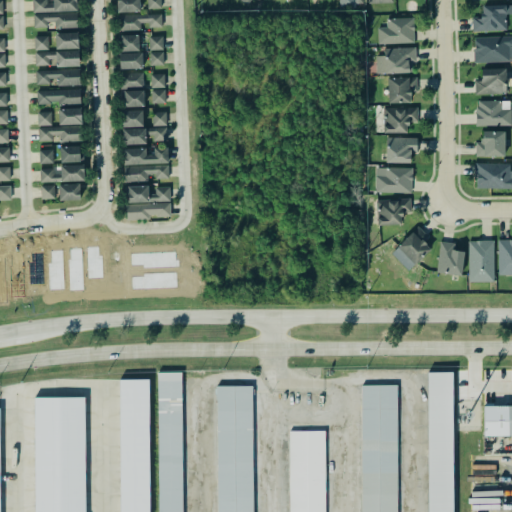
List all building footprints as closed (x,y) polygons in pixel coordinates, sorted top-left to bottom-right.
[(33,0),(34,28),(47,28),(47,22),(55,22),(55,29),(77,28),(77,12),(76,0),(33,0)] [(117,0),(117,12),(140,12),(139,0),(117,0)] [(147,0),(148,8),(161,8),(160,0),(147,0)] [(337,0),(364,0),(364,6),(356,6),(356,9),(341,9),(341,3),(337,3),(337,0)] [(481,4),(504,3),(504,4),(510,4),(511,13),(505,13),(505,29),(471,30),(471,16),(479,16),(479,12),(482,12),(481,4)] [(141,31),(141,26),(162,26),(162,14),(120,15),(120,31),(141,31)] [(376,27),(385,27),(385,17),(413,17),(413,42),(376,43),(376,27)] [(55,34),(78,33),(79,48),(56,50),(55,34)] [(121,52),(139,51),(139,35),(120,35),(121,52)] [(470,36),(471,61),(511,61),(511,35),(470,36)] [(48,36),(34,37),(35,50),(49,50),(48,36)] [(149,37),(149,51),(163,50),(163,36),(149,37)] [(383,48),(414,46),(414,60),(410,61),(411,71),(376,73),(375,55),(383,55),(383,48)] [(118,52),(144,51),(144,60),(141,61),(141,67),(119,68),(118,52)] [(148,51),(161,51),(162,64),(149,65),(148,51)] [(78,52),(79,67),(57,69),(57,66),(38,67),(37,55),(78,52)] [(481,69),(481,80),(474,81),(475,95),(507,94),(506,68),(481,69)] [(57,82),(57,86),(80,85),(79,69),(36,71),(36,82),(57,82)] [(122,88),(144,88),(143,72),(122,73),(122,88)] [(164,74),(150,74),(151,88),(165,88),(164,74)] [(386,77),(407,76),(407,77),(415,76),(415,90),(410,90),(410,94),(409,94),(409,101),(387,102),(386,77)] [(38,91),(79,88),(80,103),(64,104),(62,99),(39,101),(38,91)] [(123,100),(120,100),(119,90),(142,89),(143,105),(123,106),(123,104),(123,100)] [(165,89),(151,90),(152,103),(165,103),(165,89)] [(476,126),(511,126),(510,100),(476,101),(476,126)] [(382,107),(416,106),(416,120),(408,120),(408,125),(405,125),(405,132),(382,132),(382,107)] [(81,108),(58,109),(59,125),(82,124),(81,108)] [(0,110),(0,125),(8,125),(7,110),(0,110)] [(143,110),(122,111),(122,127),(143,127),(143,110)] [(52,126),(51,112),(37,112),(38,126),(52,126)] [(152,126),(167,126),(166,112),(152,112),(152,126)] [(36,127),(80,125),(81,141),(59,142),(58,134),(51,134),(51,140),(37,140),(36,127)] [(121,127),(144,126),(144,127),(165,126),(165,139),(152,140),(152,134),(144,134),(144,142),(122,143),(121,127)] [(8,129),(0,129),(0,144),(9,144),(8,129)] [(505,131),(482,131),(482,142),(476,142),(475,156),(504,157),(505,131)] [(415,137),(385,135),(384,147),(385,161),(409,161),(409,148),(416,148),(415,137)] [(80,162),(80,146),(60,147),(60,162),(80,162)] [(0,147),(0,160),(8,160),(7,147),(0,147)] [(146,148),(124,149),(124,165),(168,164),(167,147),(153,147),(154,155),(146,155),(146,148)] [(40,150),(40,164),(53,163),(53,149),(40,150)] [(511,189),(511,170),(510,171),(510,164),(475,163),(475,189),(511,189)] [(60,169),(40,170),(40,183),(84,181),(84,164),(60,166),(60,169)] [(169,165),(125,166),(126,182),(149,181),(149,179),(169,178),(169,165)] [(0,166),(0,180),(9,180),(8,166),(0,166)] [(411,166),(411,180),(410,180),(410,192),(373,192),(374,166),(411,166)] [(59,201),(80,200),(79,184),(59,184),(59,201)] [(127,201),(169,200),(168,186),(154,186),(154,193),(147,193),(146,184),(126,185),(127,201)] [(0,185),(9,185),(9,198),(0,198),(0,185)] [(41,199),(55,199),(55,185),(41,186),(41,199)] [(409,211),(409,197),(397,198),(396,199),(387,200),(385,199),(376,200),(376,216),(376,224),(400,223),(399,216),(402,216),(401,212),(409,211)] [(124,203),(169,201),(169,215),(155,216),(155,213),(148,213),(148,218),(125,219),(124,203)] [(412,231),(391,251),(408,269),(428,249),(412,231)] [(498,276),(511,275),(511,239),(498,240),(498,276)] [(492,240),(467,241),(468,281),(492,281),(492,240)] [(436,273),(461,276),(465,252),(453,250),(454,243),(440,241),(436,273)] [(180,511),(180,372),(154,371),(155,511),(180,511)] [(450,511),(450,371),(425,371),(425,511),(450,511)] [(146,511),(146,378),(117,378),(117,511),(146,511)] [(395,511),(395,384),(359,384),(359,511),(395,511)] [(251,511),(251,385),(215,385),(215,511),(251,511)] [(81,511),(30,511),(30,396),(81,395),(81,511)] [(511,436),(511,406),(483,407),(484,436),(511,436)] [(323,511),(323,430),(286,430),(286,511),(323,511)]
